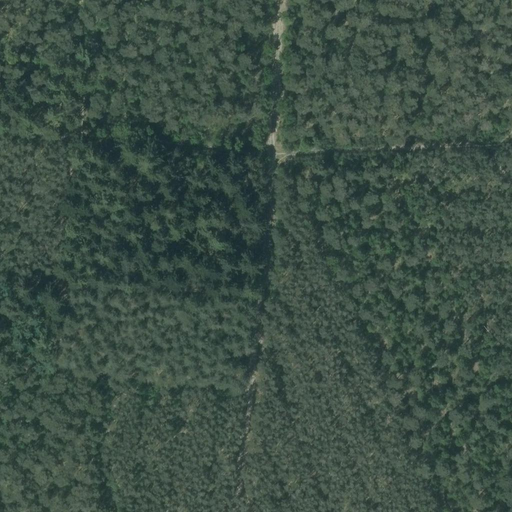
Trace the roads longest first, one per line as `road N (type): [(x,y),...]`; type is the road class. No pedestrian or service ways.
road 1 (track): [(87,0),(54,280),(52,371),(114,511)]
road 2 (track): [(441,511),(275,150)]
road 3 (track): [(0,128),(275,150)]
road 4 (track): [(0,277),(258,288)]
road 5 (track): [(275,150),(511,142)]
road 6 (track): [(230,511),(258,288)]
road 7 (track): [(278,0),(275,150)]
road 8 (track): [(258,288),(275,150)]
